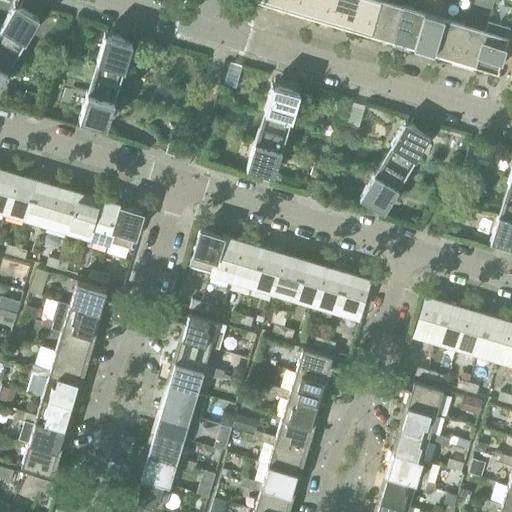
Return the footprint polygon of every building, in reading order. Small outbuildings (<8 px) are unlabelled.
[(290,0),(267,0),(267,2),(288,8),(290,0)] [(313,0),(290,0),(288,8),(309,14),(313,0)] [(335,0),(313,0),(309,14),(329,21),(335,0)] [(335,0),(329,21),(350,27),(358,0),(335,0)] [(380,0),(358,0),(350,27),(371,33),(380,0)] [(380,0),(371,33),(392,39),(402,5),(384,0),(380,0)] [(14,3),(0,26),(0,46),(15,56),(38,17),(20,6),(15,3),(14,3)] [(423,11),(402,5),(392,39),(413,45),(423,11)] [(413,45),(433,52),(443,18),(423,11),(413,45)] [(464,24),(443,18),(433,52),(454,58),(464,24)] [(488,21),(485,30),(475,64),(496,70),(506,36),(509,27),(488,21)] [(454,58),(475,64),(485,30),(464,24),(454,58)] [(104,32),(91,75),(118,83),(131,40),(104,32)] [(65,51),(77,55),(81,44),(68,40),(65,51)] [(0,46),(0,81),(15,56),(0,46)] [(193,58),(191,66),(200,69),(203,62),(193,58)] [(118,83),(91,75),(78,118),(105,126),(118,83)] [(271,82),(258,125),(286,133),(298,90),(275,83),(271,82)] [(26,90),(21,103),(34,108),(39,95),(26,90)] [(404,119),(381,158),(406,172),(428,134),(408,121),(404,119)] [(346,124),(343,133),(353,136),(356,127),(346,124)] [(258,125),(254,141),(245,168),(269,175),(273,176),(286,133),(258,125)] [(169,141),(165,152),(177,156),(180,144),(169,141)] [(492,148),(469,141),(462,165),(473,168),(476,156),(489,160),(492,148)] [(381,158),(373,172),(358,197),(379,209),(383,211),(406,172),(381,158)] [(319,176),(323,164),(314,161),(310,173),(319,176)] [(511,163),(502,197),(511,200),(511,163)] [(16,173),(0,167),(0,209),(5,211),(16,173)] [(5,211),(26,217),(37,179),(16,173),(5,211)] [(58,185),(37,179),(26,217),(46,223),(58,185)] [(46,223),(67,229),(78,191),(58,185),(46,223)] [(99,197),(78,191),(67,229),(88,235),(99,197)] [(88,235),(108,242),(119,204),(117,204),(117,203),(99,197),(88,235)] [(511,200),(502,197),(497,213),(489,241),(511,247),(511,200)] [(130,248),(134,234),(141,211),(119,204),(108,242),(130,248)] [(188,265),(210,271),(221,235),(199,228),(188,265)] [(210,271),(231,278),(242,240),(224,234),(224,236),(221,235),(210,271)] [(231,278),(251,284),(263,246),(242,240),(231,278)] [(5,251),(14,254),(17,246),(7,243),(5,251)] [(14,254),(24,257),(27,249),(17,246),(14,254)] [(251,284),(272,290),(283,252),(263,246),(251,284)] [(272,290),(293,296),(304,259),(283,252),(272,290)] [(46,264),(56,267),(58,259),(48,256),(46,264)] [(68,262),(58,259),(56,267),(65,270),(68,262)] [(293,296),(313,303),(325,265),(304,259),(293,296)] [(313,303),(334,309),(345,271),(325,265),(313,303)] [(87,276),(97,279),(100,271),(90,268),(87,276)] [(100,271),(97,279),(107,282),(109,274),(100,271)] [(345,271),(334,309),(356,315),(368,278),(345,271)] [(76,279),(69,303),(98,312),(103,298),(119,303),(119,301),(118,301),(121,293),(76,279)] [(436,339),(447,301),(425,295),(413,332),(436,339)] [(7,309),(16,312),(20,300),(10,297),(7,309)] [(189,306),(199,309),(201,301),(191,298),(189,306)] [(51,327),(61,330),(62,326),(91,335),(98,312),(69,303),(57,299),(51,319),(53,319),(51,327)] [(211,304),(201,301),(199,309),(209,312),(211,304)] [(447,301),(436,339),(456,345),(468,307),(447,301)] [(25,304),(22,315),(34,318),(37,307),(25,304)] [(456,345),(477,351),(488,314),(468,307),(456,345)] [(184,322),(180,336),(209,345),(218,347),(226,324),(216,321),(171,308),(169,316),(168,315),(167,317),(184,322)] [(230,319),(240,322),(243,314),(233,311),(230,319)] [(243,314),(240,322),(250,325),(252,317),(243,314)] [(488,314),(477,351),(498,358),(509,320),(488,314)] [(51,327),(53,319),(51,319),(44,316),(41,324),(51,327)] [(511,320),(509,320),(498,358),(511,361),(511,320)] [(272,331),(281,334),(284,326),(274,323),(272,331)] [(62,326),(61,330),(55,349),(85,358),(91,335),(62,326)] [(284,326),(281,334),(291,337),(294,329),(284,326)] [(313,343),(323,346),(325,338),(316,335),(313,343)] [(180,336),(173,359),(202,367),(204,364),(209,345),(180,336)] [(325,338),(323,346),(333,349),(335,341),(325,338)] [(301,346),(294,370),(324,379),(328,365),(345,370),(345,368),(344,368),(347,360),(301,346)] [(37,373),(47,376),(48,372),(78,381),(85,358),(55,349),(49,368),(39,365),(37,373)] [(173,359),(166,381),(196,390),(199,379),(219,385),(221,378),(210,375),(212,366),(204,364),(202,367),(173,359)] [(31,371),(37,373),(39,365),(30,362),(27,370),(31,371)] [(210,375),(221,378),(223,370),(212,366),(210,375)] [(231,376),(242,379),(245,368),(238,366),(233,370),(231,376)] [(415,373),(425,376),(427,368),(417,366),(415,373)] [(427,368),(425,376),(434,379),(437,371),(427,368)] [(317,402),(324,379),(294,370),(289,389),(280,386),(277,395),(286,398),(288,393),(317,402)] [(48,372),(47,376),(37,373),(31,371),(26,390),(41,395),(71,404),(78,381),(48,372)] [(410,389),(405,404),(435,412),(435,410),(447,414),(453,393),(442,390),(443,385),(414,377),(413,380),(397,375),(395,383),(394,383),(393,384),(410,389)] [(456,386),(466,389),(468,381),(458,378),(456,386)] [(166,381),(159,405),(189,414),(190,410),(196,390),(166,381)] [(468,381),(466,389),(475,392),(478,384),(468,381)] [(267,392),(277,395),(280,386),(269,383),(267,392)] [(0,396),(0,397),(11,401),(15,389),(3,386),(0,396)] [(497,398),(507,401),(510,393),(500,391),(497,398)] [(310,424),(317,402),(288,393),(286,398),(281,416),(310,424)] [(23,419),(33,422),(34,418),(64,426),(71,404),(41,395),(35,414),(25,411),(23,419)] [(460,409),(478,414),(482,400),(464,395),(460,409)] [(405,404),(398,427),(428,436),(429,431),(435,412),(405,404)] [(159,405),(152,427),(182,436),(187,418),(196,421),(199,412),(190,410),(189,414),(159,405)] [(14,416),(23,419),(25,411),(16,408),(14,416)] [(227,412),(221,415),(219,423),(220,423),(231,426),(235,414),(227,412)] [(258,419),(236,412),(232,425),(254,432),(258,419)] [(264,441),(273,444),(274,439),(303,448),(310,424),(281,416),(275,435),(266,433),(264,441)] [(27,441),(57,449),(64,426),(34,418),(33,422),(23,419),(17,438),(27,441)] [(216,434),(228,437),(231,426),(220,423),(216,434)] [(152,427),(145,451),(175,460),(176,456),(182,436),(152,427)] [(427,440),(437,442),(439,434),(429,431),(428,436),(398,427),(392,449),(421,458),(427,440)] [(253,438),(264,441),(266,433),(255,429),(253,438)] [(449,437),(439,434),(437,442),(447,445),(449,437)] [(449,437),(448,441),(468,447),(470,441),(450,435),(449,437)] [(273,444),(267,462),(297,471),(303,448),(274,439),(273,444)] [(486,443),(477,440),(474,449),(483,452),(486,443)] [(53,464),(57,449),(27,441),(20,465),(65,479),(68,470),(69,471),(69,469),(53,464)] [(416,477),(426,480),(432,462),(421,458),(392,449),(385,473),(414,482),(416,477)] [(492,459),(503,462),(505,453),(495,450),(492,459)] [(145,451),(138,474),(168,483),(174,464),(183,467),(185,459),(176,456),(175,460),(145,451)] [(511,455),(505,453),(503,462),(511,465),(511,463),(511,455)] [(449,456),(446,464),(462,468),(464,461),(449,456)] [(467,472),(480,476),(484,461),(472,457),(467,472)] [(207,458),(204,468),(214,471),(217,461),(207,458)] [(185,459),(183,467),(193,470),(196,462),(185,459)] [(290,494),(297,471),(267,462),(261,481),(252,479),(250,487),(259,490),(260,485),(290,494)] [(13,469),(3,466),(0,474),(0,477),(10,481),(13,469)] [(214,471),(204,468),(203,468),(199,480),(211,483),(215,471),(214,471)] [(230,470),(222,468),(221,474),(228,476),(230,470)] [(385,473),(378,496),(407,505),(413,485),(423,488),(426,480),(416,477),(414,482),(385,473)] [(168,483),(138,474),(134,488),(118,483),(117,485),(118,485),(116,493),(161,507),(168,483)] [(31,487),(41,490),(44,478),(34,475),(31,487)] [(239,484),(250,487),(252,479),(242,475),(239,484)] [(44,478),(41,490),(52,493),(55,482),(44,478)] [(435,483),(426,480),(423,488),(433,491),(435,483)] [(501,502),(491,499),(489,508),(498,511),(499,507),(511,510),(511,485),(506,483),(501,502)] [(265,511),(284,511),(290,494),(260,485),(259,490),(253,508),(265,511)] [(405,511),(407,505),(378,496),(372,511),(405,511)] [(489,508),(491,499),(481,496),(478,505),(489,508)]
